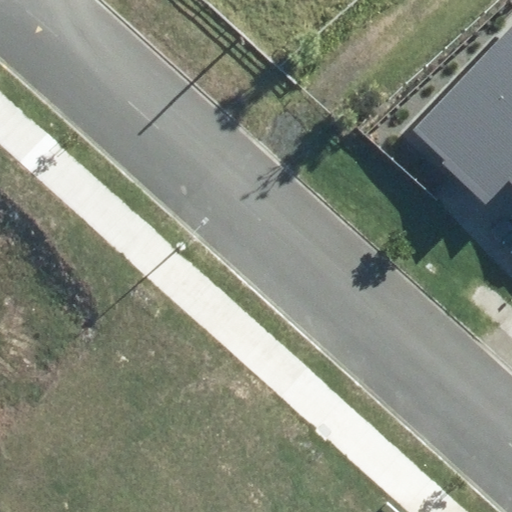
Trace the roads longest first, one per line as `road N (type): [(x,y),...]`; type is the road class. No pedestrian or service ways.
road 1 (residential): [(26,0),(58,18),(511,438)]
road 2 (track): [(221,175),(429,0)]
